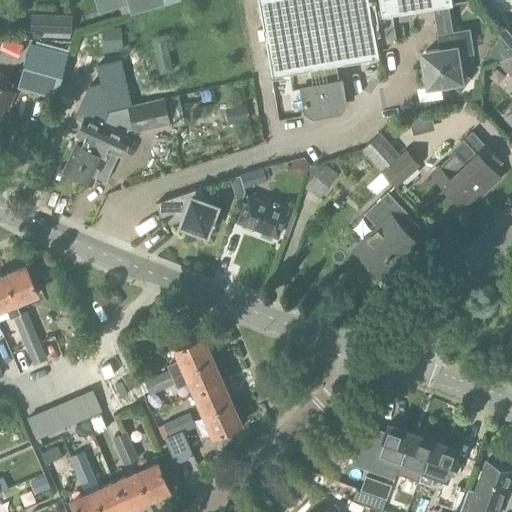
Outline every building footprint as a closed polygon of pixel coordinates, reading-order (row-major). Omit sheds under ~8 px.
[(127,0),(131,14),(143,10),(139,0),(127,0)] [(139,0),(143,10),(155,7),(152,0),(139,0)] [(365,0),(255,0),(269,73),(309,66),(311,82),(298,84),(302,108),(309,113),(337,108),(342,101),(335,61),(375,54),(365,0)] [(376,0),(378,11),(395,9),(396,16),(410,14),(409,6),(447,0),(376,0)] [(73,15),(32,13),(31,31),(39,32),(39,35),(73,37),(73,15)] [(511,18),(495,33),(511,51),(511,18)] [(422,49),(420,53),(425,83),(448,80),(459,88),(467,75),(457,68),(454,52),(472,49),(469,27),(437,32),(439,47),(422,49)] [(56,89),(68,48),(26,36),(14,77),(56,89)] [(511,53),(494,60),(495,61),(511,78),(511,53)] [(0,114),(4,107),(7,109),(14,90),(10,88),(13,82),(0,75),(0,114)] [(170,117),(182,114),(178,100),(192,96),(189,88),(164,95),(170,117)] [(69,114),(75,93),(62,89),(56,110),(69,114)] [(64,170),(77,176),(108,111),(106,103),(93,97),(84,117),(84,116),(76,134),(81,136),(78,143),(76,142),(64,170)] [(108,111),(77,176),(92,183),(95,176),(106,181),(116,160),(114,160),(118,153),(121,154),(129,137),(125,136),(128,129),(134,128),(134,130),(169,122),(164,98),(131,106),(122,108),(108,111)] [(438,165),(430,173),(461,206),(478,189),(480,192),(497,176),(490,167),(498,160),(482,143),(482,144),(470,130),(460,140),(464,143),(454,152),(453,151),(438,165)] [(381,133),(362,151),(383,172),(397,187),(422,164),(407,148),(401,154),(381,133)] [(321,156),(292,197),(306,207),(335,166),(321,156)] [(264,167),(241,175),(245,188),(268,180),(264,167)] [(205,201),(200,187),(157,202),(161,215),(173,211),(181,221),(180,224),(185,226),(192,234),(201,232),(206,234),(212,220),(215,221),(219,208),(216,207),(217,205),(205,201)] [(364,212),(378,227),(361,243),(374,257),(369,262),(383,276),(405,256),(400,250),(413,239),(404,229),(415,219),(387,190),(364,212)] [(288,210),(249,195),(238,221),(263,230),(262,234),(271,237),(273,234),(278,236),(288,210)] [(4,275),(15,301),(38,292),(26,266),(4,275)] [(4,275),(0,276),(0,308),(6,306),(10,316),(13,315),(20,312),(15,301),(4,275)] [(13,315),(20,333),(27,330),(34,327),(27,309),(20,312),(13,315)] [(20,333),(33,364),(47,358),(38,337),(34,327),(27,330),(20,333)] [(173,376),(212,358),(202,336),(175,348),(180,358),(167,364),(168,365),(166,366),(168,369),(157,374),(163,387),(175,382),(173,376)] [(195,392),(222,380),(212,358),(173,376),(175,382),(178,387),(190,381),(195,392)] [(107,400),(125,398),(121,374),(103,377),(107,400)] [(163,387),(157,374),(144,380),(147,387),(149,393),(163,387)] [(205,413),(231,402),(222,380),(195,392),(205,413)] [(93,387),(27,416),(37,439),(102,410),(93,387)] [(231,402),(205,413),(214,435),(241,424),(231,402)] [(192,412),(159,427),(166,441),(198,426),(192,412)] [(366,425),(359,447),(373,452),(367,467),(395,477),(397,472),(411,432),(388,424),(385,431),(366,425)] [(113,438),(119,452),(134,446),(128,432),(113,438)] [(411,432),(397,472),(418,480),(433,440),(411,432)] [(458,449),(433,440),(418,480),(430,485),(434,472),(447,477),(450,469),(458,449)] [(119,452),(124,464),(131,460),(138,458),(134,446),(119,452)] [(83,449),(69,456),(76,472),(90,465),(83,449)] [(465,499),(459,511),(497,511),(502,501),(499,500),(511,469),(487,460),(474,490),(475,491),(471,501),(465,499)] [(170,489),(158,462),(136,472),(148,499),(170,489)] [(76,472),(81,483),(96,477),(90,465),(76,472)] [(439,500),(434,511),(456,511),(470,477),(454,471),(442,502),(439,500)] [(136,472),(114,482),(126,508),(148,499),(136,472)] [(44,474),(30,481),(35,493),(50,487),(44,474)] [(391,484),(366,476),(361,489),(386,498),(391,484)] [(114,482),(93,491),(101,511),(116,511),(126,508),(114,482)] [(386,499),(357,489),(353,499),(382,510),(386,499)] [(75,511),(101,511),(93,491),(70,501),(75,511)] [(324,511),(315,502),(303,511),(324,511)]
